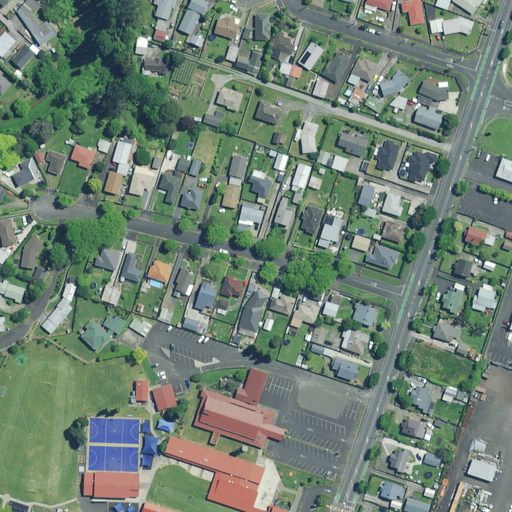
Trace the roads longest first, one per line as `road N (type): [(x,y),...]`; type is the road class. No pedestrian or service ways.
road 1 (residential): [(412,298),(82,212)]
road 2 (secondary): [(412,298),(341,511)]
road 3 (secondary): [(480,92),(412,298)]
road 4 (residential): [(486,74),(304,13),(289,0)]
road 5 (residential): [(0,344),(40,307),(82,212)]
